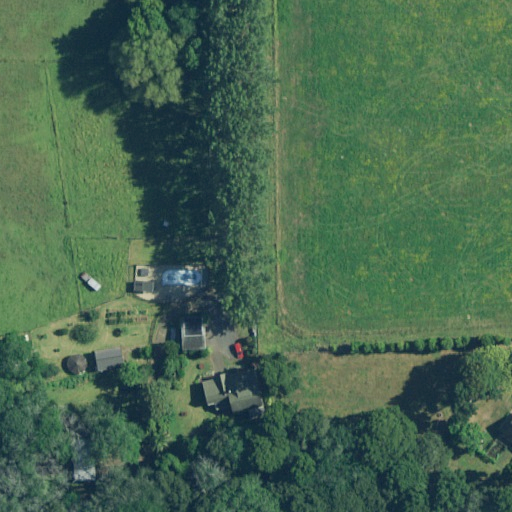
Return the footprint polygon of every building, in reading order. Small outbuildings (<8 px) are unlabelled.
[(155,299),(156,283),(137,282),(135,298),(155,299)] [(206,349),(206,316),(183,316),(183,349),(206,349)] [(126,366),(124,347),(95,349),(97,369),(126,366)] [(83,373),(84,356),(71,355),(70,372),(83,373)] [(261,398),(255,370),(203,379),(207,401),(229,397),(231,404),(261,398)]
